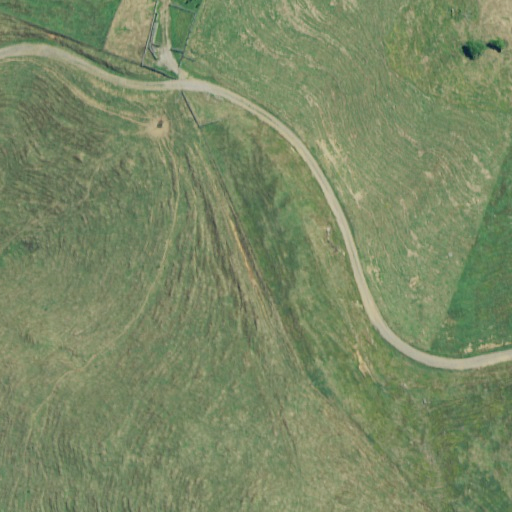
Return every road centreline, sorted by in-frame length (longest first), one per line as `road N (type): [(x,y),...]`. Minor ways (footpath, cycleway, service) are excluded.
road 1 (track): [(168,65),(282,126),(316,169),(384,335),(409,350),(461,361),(511,359)]
road 2 (track): [(168,65),(72,74),(0,66)]
